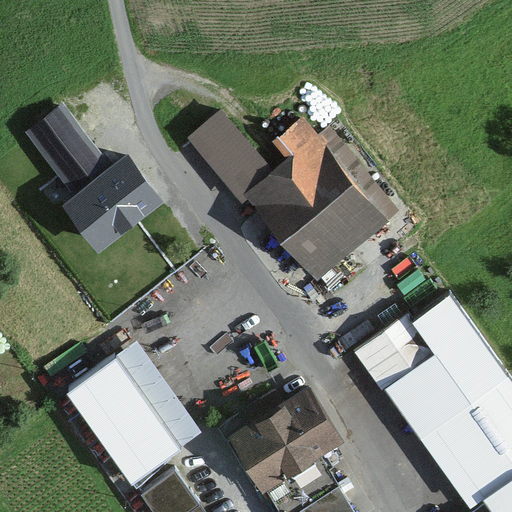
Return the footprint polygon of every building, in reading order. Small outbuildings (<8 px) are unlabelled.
[(211,91),(176,123),(242,195),(277,163),(211,91)] [(179,210),(152,170),(111,197),(40,92),(3,117),(72,220),(90,207),(118,250),(179,210)] [(309,279),(396,210),(329,126),(242,195),(309,279)] [(511,511),(511,372),(458,278),(336,347),(429,511),(511,511)] [(308,388),(237,433),(265,477),(336,433),(308,388)] [(208,511),(171,456),(131,483),(150,511),(208,511)] [(344,511),(330,487),(285,511),(344,511)]
